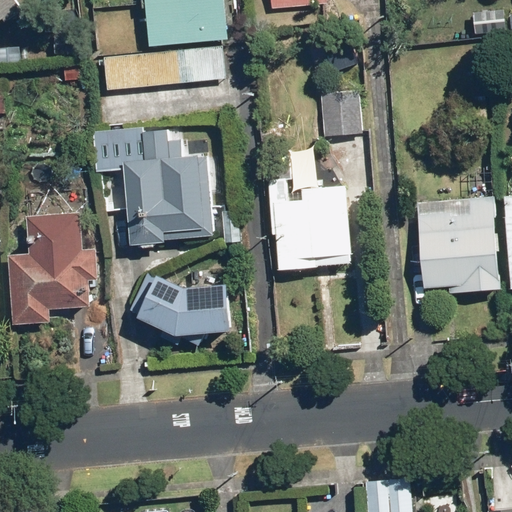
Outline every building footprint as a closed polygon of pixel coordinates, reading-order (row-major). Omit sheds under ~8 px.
[(0,0),(0,21),(25,6),(21,0),(0,0)] [(230,38),(226,0),(147,0),(151,45),(230,38)] [(327,3),(326,0),(270,0),(272,9),(327,3)] [(505,31),(503,8),(470,11),(472,34),(505,31)] [(227,78),(223,45),(104,57),(107,90),(227,78)] [(43,46),(0,46),(0,64),(43,64),(43,46)] [(361,133),(357,90),(318,93),(322,137),(361,133)] [(486,125),(484,96),(459,98),(461,127),(486,125)] [(146,130),(145,126),(94,130),(97,170),(128,168),(134,243),(170,241),(170,238),(215,234),(208,153),(173,156),(171,128),(146,130)] [(354,263),(346,184),(303,188),(304,198),(288,199),(286,179),(291,179),(289,157),(266,159),(273,234),(277,234),(281,270),(354,263)] [(511,194),(502,195),(510,288),(511,287),(511,194)] [(467,198),(468,211),(417,215),(423,288),(446,286),(447,293),(501,288),(493,196),(467,198)] [(102,278),(99,246),(86,247),(83,211),(28,215),(31,251),(12,253),(17,323),(54,320),(53,308),(96,305),(94,279),(102,278)] [(239,212),(222,213),(223,248),(241,247),(239,212)] [(236,328),(231,282),(190,286),(163,273),(160,277),(150,272),(131,309),(181,334),(236,328)] [(414,511),(412,475),(390,477),(391,511),(414,511)]
